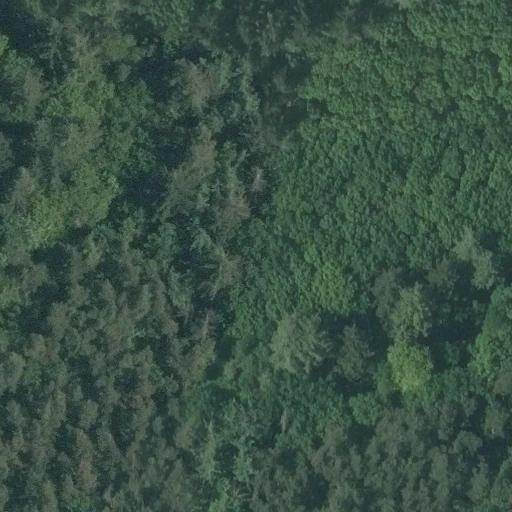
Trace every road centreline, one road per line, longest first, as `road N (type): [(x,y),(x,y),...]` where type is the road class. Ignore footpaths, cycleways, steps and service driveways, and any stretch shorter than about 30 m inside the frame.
road 1 (track): [(0,244),(62,236),(128,245),(165,271),(231,355),(302,345),(511,263)]
road 2 (unknown): [(8,511),(4,0)]
